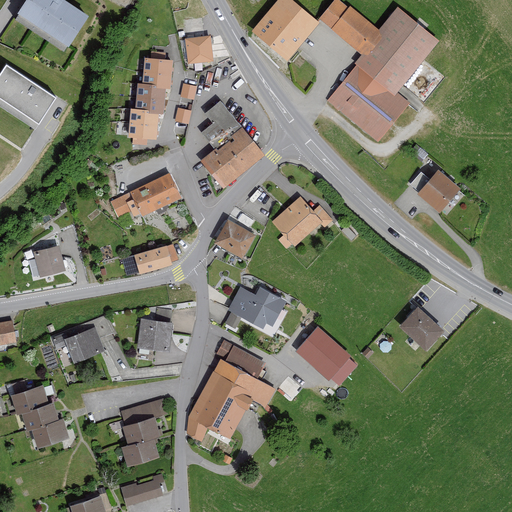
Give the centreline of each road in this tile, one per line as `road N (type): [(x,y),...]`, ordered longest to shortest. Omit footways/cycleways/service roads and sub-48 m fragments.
road 1 (primary): [(511,304),(412,242),(302,136)]
road 2 (unclassified): [(181,511),(182,416),(202,306),(190,263)]
road 3 (unclassified): [(0,308),(155,281),(190,263)]
road 4 (unclassified): [(190,263),(234,196),(302,136)]
road 5 (primary): [(302,136),(217,0)]
